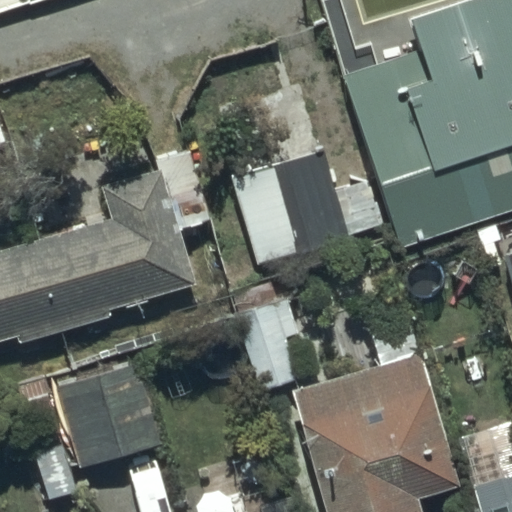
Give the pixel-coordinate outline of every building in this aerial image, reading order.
[(511,0),(453,0),(396,17),(407,50),(339,69),(393,248),(511,208),(511,0)] [(319,52),(287,61),(305,128),(337,119),(319,52)] [(0,132),(0,184),(18,177),(0,132)] [(318,148),(224,177),(252,266),(345,238),(318,148)] [(0,336),(13,333),(15,343),(105,317),(102,308),(186,285),(154,170),(91,188),(99,217),(0,245),(0,336)] [(511,249),(496,254),(511,314),(511,249)] [(294,296),(247,310),(270,385),(317,370),(294,296)] [(414,355),(282,392),(315,511),(412,511),(408,497),(450,485),(414,355)] [(137,361),(48,389),(73,469),(162,441),(137,361)] [(511,511),(511,473),(466,487),(472,511),(511,511)]
